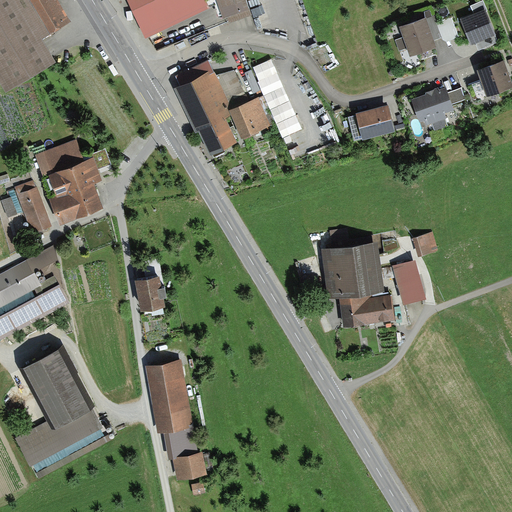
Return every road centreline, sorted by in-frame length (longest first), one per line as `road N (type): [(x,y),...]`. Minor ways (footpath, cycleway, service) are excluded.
road 1 (secondary): [(170,128),(403,511)]
road 2 (residential): [(141,80),(231,38),(290,47),(332,93),(350,101),(481,58)]
road 3 (unclassified): [(171,511),(119,198)]
road 4 (track): [(0,265),(119,205)]
